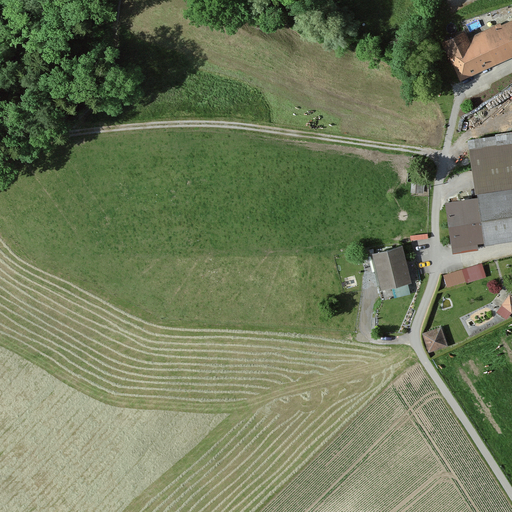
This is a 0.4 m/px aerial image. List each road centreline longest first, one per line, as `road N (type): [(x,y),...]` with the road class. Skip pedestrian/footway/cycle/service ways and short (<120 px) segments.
road 1 (residential): [(511,493),(414,332),(435,274),(435,210),(457,103)]
road 2 (track): [(443,156),(210,122),(71,133)]
